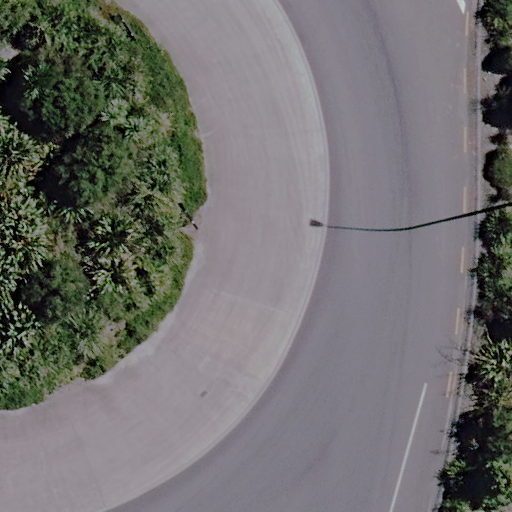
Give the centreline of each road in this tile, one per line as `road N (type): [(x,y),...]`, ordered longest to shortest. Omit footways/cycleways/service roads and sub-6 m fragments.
road 1 (secondary): [(417,131),(414,274),(368,399),(335,438)]
road 2 (secondary): [(368,0),(387,28),(417,131)]
road 3 (unclassified): [(438,0),(417,131)]
